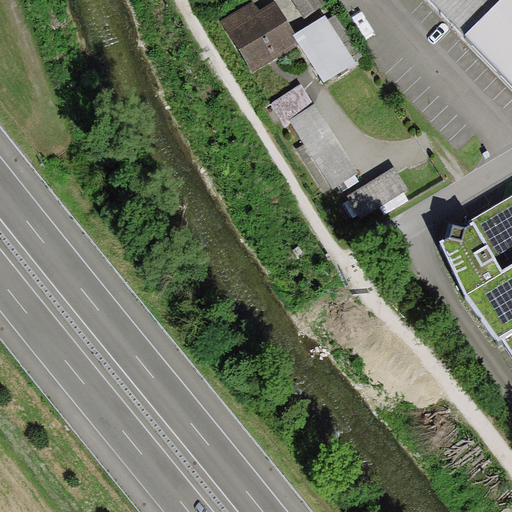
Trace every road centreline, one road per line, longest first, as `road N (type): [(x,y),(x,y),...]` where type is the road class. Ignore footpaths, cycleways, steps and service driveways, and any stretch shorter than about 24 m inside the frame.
road 1 (track): [(511,465),(342,261),(179,0)]
road 2 (motorway): [(267,511),(0,180)]
road 3 (motorway): [(0,283),(186,511)]
road 4 (residential): [(342,261),(511,168)]
road 5 (unknown): [(511,348),(426,216)]
